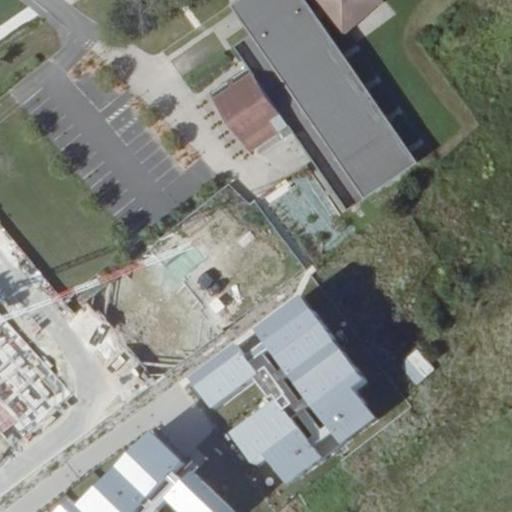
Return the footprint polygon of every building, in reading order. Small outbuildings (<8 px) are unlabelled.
[(212,92),(250,151),(290,125),(346,211),(415,166),(325,25),(318,14),(311,4),(309,0),(255,0),(238,11),(254,36),(239,45),(253,66),(212,92)] [(316,0),(350,39),(391,4),(388,0),(316,0)] [(324,9),(318,14),(325,25),(332,19),(324,9)] [(301,296),(253,331),(339,447),(376,419),(353,388),(364,380),(301,296)] [(414,350),(397,368),(417,386),(434,368),(414,350)]
